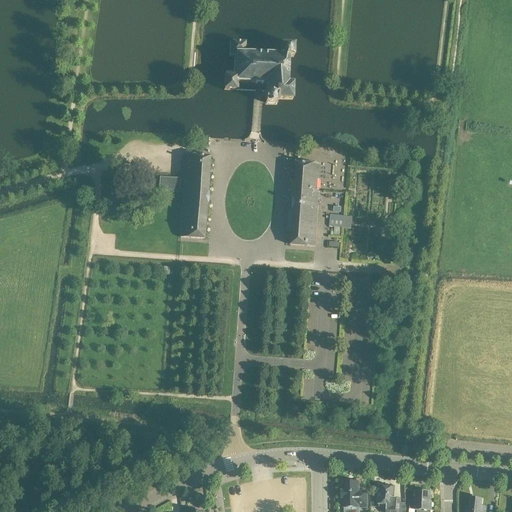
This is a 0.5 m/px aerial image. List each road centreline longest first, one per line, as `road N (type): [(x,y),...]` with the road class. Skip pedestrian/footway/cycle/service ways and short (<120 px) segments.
road 1 (track): [(0,192),(186,147),(233,161)]
road 2 (tertiary): [(129,511),(230,465),(316,455)]
